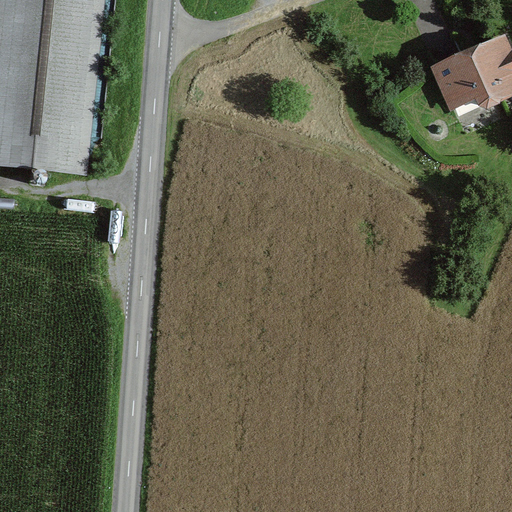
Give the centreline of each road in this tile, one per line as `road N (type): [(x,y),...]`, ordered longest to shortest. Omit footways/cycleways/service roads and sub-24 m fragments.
road 1 (tertiary): [(159,35),(126,511)]
road 2 (residential): [(301,0),(215,30),(159,35)]
